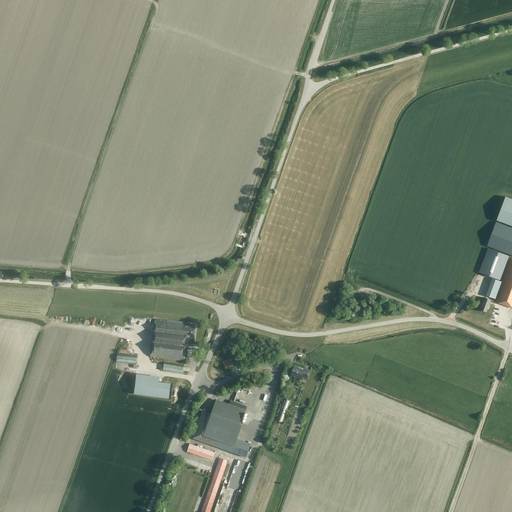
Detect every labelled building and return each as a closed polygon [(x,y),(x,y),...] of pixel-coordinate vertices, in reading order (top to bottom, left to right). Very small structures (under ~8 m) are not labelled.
[(496,220),(511,225),(511,199),(505,197),(496,220)] [(487,246),(511,255),(511,227),(496,222),(487,246)] [(500,279),(508,257),(487,249),(479,272),(500,279)] [(511,307),(511,257),(495,301),(511,307)] [(501,282),(492,278),(486,295),(495,299),(501,282)] [(486,312),(491,299),(484,297),(480,310),(486,312)] [(155,320),(150,357),(184,361),(187,338),(194,339),(196,326),(183,324),(183,323),(155,320)] [(136,356),(117,353),(116,362),(135,364),(136,356)] [(230,360),(223,362),(225,369),(232,367),(230,360)] [(163,371),(184,373),(185,364),(163,362),(163,371)] [(291,376),(300,380),(301,377),(307,379),(308,375),(309,372),(304,370),(304,368),(294,365),(291,376)] [(169,398),(171,383),(161,382),(159,382),(157,397),(169,398)] [(283,423),(291,401),(283,398),(275,420),(283,423)] [(229,404),(215,399),(210,413),(202,411),(192,438),(245,458),(251,443),(237,438),(242,425),(240,424),(246,410),(247,406),(231,400),(229,404)] [(214,453),(202,448),(203,446),(198,444),(197,447),(190,444),(187,452),(212,460),(214,453)] [(209,511),(227,461),(219,458),(200,511),(209,511)]
